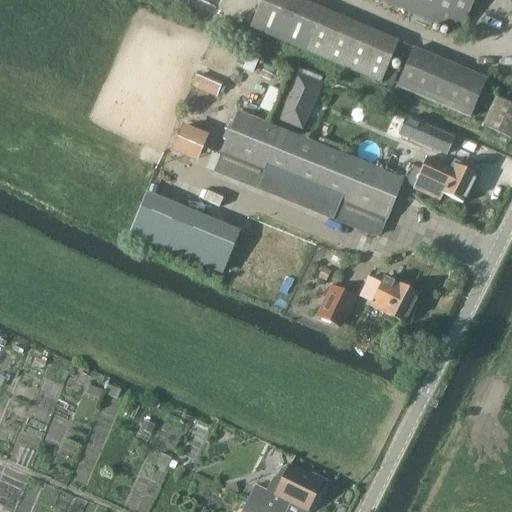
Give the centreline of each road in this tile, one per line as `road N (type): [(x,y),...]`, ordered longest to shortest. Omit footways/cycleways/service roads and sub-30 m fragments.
road 1 (track): [(69,314),(345,456),(379,487)]
road 2 (unclassified): [(511,216),(366,511)]
